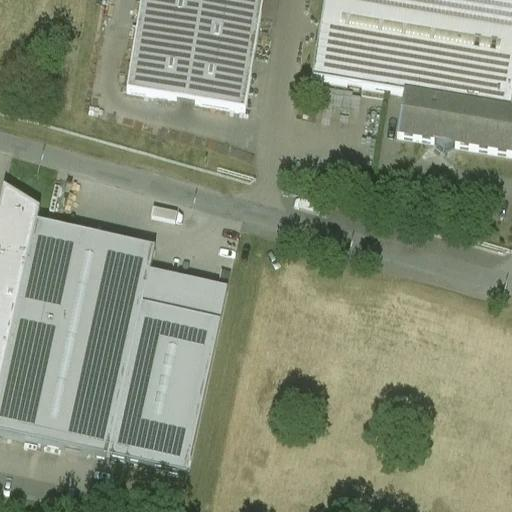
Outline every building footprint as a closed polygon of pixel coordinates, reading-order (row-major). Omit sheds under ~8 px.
[(262,0),(141,0),(126,96),(245,114),(262,0)] [(511,86),(511,0),(323,0),(309,87),(402,101),(507,116),(511,86)] [(511,117),(507,116),(402,101),(396,141),(433,147),(442,158),(452,151),(511,160),(511,117)] [(0,399),(35,229),(39,214),(3,192),(0,203),(0,399)] [(153,253),(35,229),(0,399),(0,439),(186,478),(218,326),(141,310),(153,253)]
